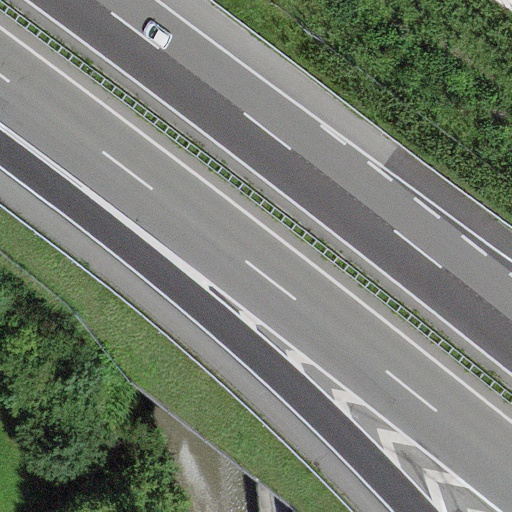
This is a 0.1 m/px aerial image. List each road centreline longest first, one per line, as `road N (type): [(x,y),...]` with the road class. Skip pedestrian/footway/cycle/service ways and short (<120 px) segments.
road 1 (motorway): [(0,78),(511,474)]
road 2 (motorway): [(0,110),(222,318),(407,511)]
road 3 (motorway): [(511,319),(97,0)]
road 4 (track): [(279,500),(222,0)]
